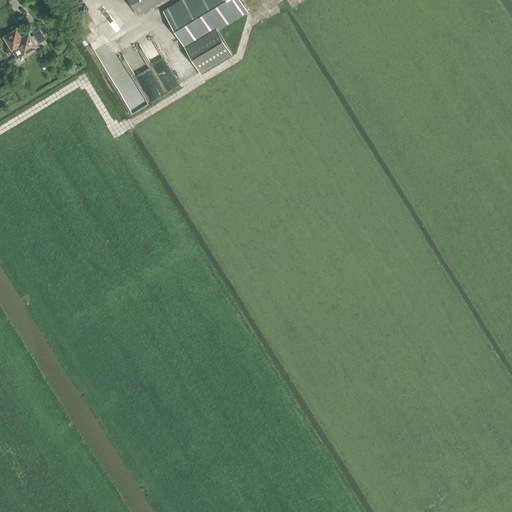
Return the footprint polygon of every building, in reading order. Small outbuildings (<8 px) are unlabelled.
[(163,0),(129,0),(139,15),(163,0)] [(181,0),(163,11),(186,48),(217,29),(248,10),(241,0),(181,0)] [(4,36),(13,50),(18,57),(24,54),(24,55),(38,46),(37,44),(46,39),(40,28),(33,33),(34,35),(32,36),(30,32),(21,37),(17,29),(4,36)] [(233,54),(217,29),(186,48),(201,73),(233,54)] [(184,83),(154,33),(137,44),(167,93),(184,83)] [(165,94),(135,45),(122,52),(152,102),(165,94)] [(148,105),(119,56),(103,65),(132,114),(148,105)]
